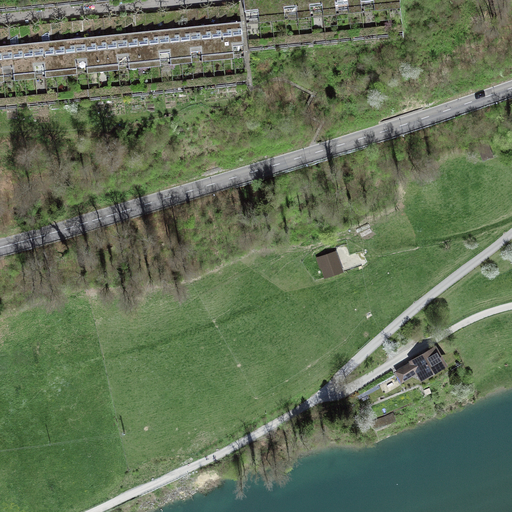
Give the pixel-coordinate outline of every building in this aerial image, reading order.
[(0,0),(0,13),(133,0),(0,0)] [(259,16),(256,0),(244,0),(246,18),(259,16)] [(269,0),(256,0),(259,16),(271,15),(269,0)] [(282,0),(269,0),(271,15),(284,14),(282,0)] [(295,0),(282,0),(284,14),(297,12),(295,0)] [(308,0),(295,0),(297,12),(310,11),(308,0)] [(321,0),(308,0),(310,11),(323,10),(321,0)] [(334,0),(321,0),(323,10),(336,8),(334,0)] [(349,7),(347,0),(334,0),(336,8),(349,7)] [(0,46),(11,45),(21,44),(32,43),(42,42),(52,41),(63,40),(73,39),(84,38),(94,37),(105,36),(115,35),(126,34),(136,33),(146,31),(157,30),(167,29),(178,28),(188,27),(199,26),(209,25),(220,24),(230,23),(241,22),(239,7),(239,5),(237,5),(167,12),(165,12),(0,29),(0,46)] [(244,51),(241,22),(230,23),(233,52),(244,51)] [(233,52),(230,23),(220,24),(223,53),(233,52)] [(223,53),(220,24),(209,25),(212,54),(223,53)] [(212,54),(209,25),(199,26),(202,55),(212,54)] [(202,55),(199,26),(188,27),(191,56),(202,55)] [(191,56),(188,27),(178,28),(181,57),(191,56)] [(181,57),(178,28),(167,29),(170,59),(181,57)] [(170,59),(167,29),(157,30),(160,60),(170,59)] [(160,60),(157,30),(146,31),(150,61),(160,60)] [(150,61),(146,31),(136,33),(139,62),(150,61)] [(139,62),(136,33),(126,34),(129,63),(139,62)] [(129,63),(126,34),(115,35),(118,64),(129,63)] [(118,64),(115,35),(105,36),(108,65),(118,64)] [(108,65),(105,36),(94,37),(97,66),(108,65)] [(97,66),(94,37),(84,38),(87,67),(97,66)] [(87,67),(84,38),(73,39),(76,68),(87,67)] [(76,68),(73,39),(63,40),(66,69),(76,68)] [(66,69),(63,40),(52,41),(55,70),(66,69)] [(55,70),(52,41),(42,42),(45,71),(55,70)] [(45,71),(42,42),(32,43),(35,73),(45,71)] [(35,73),(32,43),(21,44),(24,74),(35,73)] [(24,74),(21,44),(11,45),(14,75),(24,74)] [(14,75),(11,45),(0,46),(3,76),(14,75)] [(494,155),(488,143),(478,147),(483,160),(494,155)] [(337,250),(318,255),(325,277),(343,272),(337,250)] [(448,366),(436,345),(394,369),(401,382),(415,374),(420,382),(448,366)] [(393,412),(373,421),(376,429),(397,420),(393,412)]
